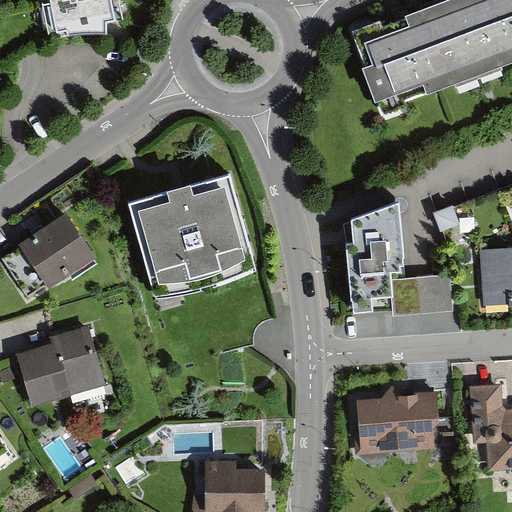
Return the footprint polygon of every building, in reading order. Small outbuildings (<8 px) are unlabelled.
[(116,0),(46,0),(54,40),(121,27),(116,0)] [(511,0),(442,0),(353,33),(383,113),(511,64),(511,0)] [(231,173),(134,200),(159,291),(257,264),(231,173)] [(403,201),(353,218),(354,239),(349,240),(351,317),(456,312),(456,275),(409,278),(403,201)] [(95,256),(69,215),(6,255),(33,297),(95,256)] [(511,246),(485,248),(488,301),(511,300),(511,246)] [(56,345),(22,353),(34,402),(106,386),(91,323),(53,332),(56,345)] [(354,428),(356,454),(436,447),(434,424),(440,416),(438,388),(400,391),(400,389),(392,383),(382,394),(357,397),(360,428),(354,428)] [(505,383),(473,385),(476,440),(491,439),(492,469),(511,467),(511,405),(506,406),(505,383)] [(0,454),(13,446),(0,426),(0,454)] [(237,458),(209,457),(208,493),(197,492),(196,511),(267,511),(269,467),(237,466),(237,458)]
